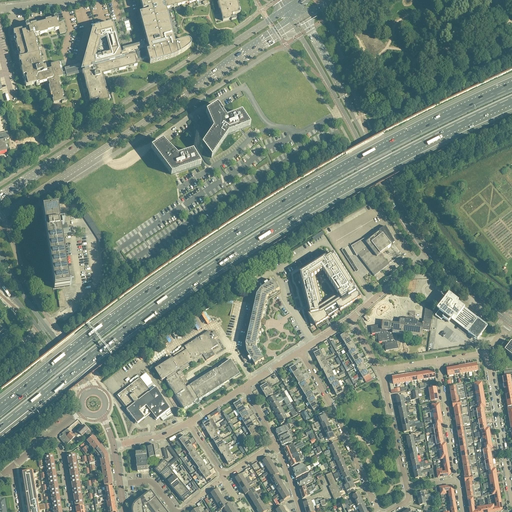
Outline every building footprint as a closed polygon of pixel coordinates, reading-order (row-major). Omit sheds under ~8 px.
[(165,8),(166,8),(166,9),(170,8),(170,7),(173,6),(177,5),(177,6),(181,5),(185,4),(185,3),(188,2),(192,1),(192,2),(196,1),(198,0),(217,0),(218,2),(219,6),(220,10),(221,13),(222,17),(223,21),(231,19),(231,21),(236,19),(237,18),(236,17),(235,16),(232,17),(232,15),(234,14),(236,14),(240,13),(239,8),(238,9),(237,5),(236,1),(237,1),(236,0),(141,0),(142,1),(140,1),(143,11),(147,9),(148,11),(139,14),(147,45),(143,46),(143,45),(124,50),(124,51),(118,53),(114,37),(116,37),(112,23),(92,29),(91,34),(93,35),(92,38),(90,37),(86,53),(88,53),(87,56),(85,56),(82,65),(65,70),(65,72),(60,73),(58,65),(51,67),(50,69),(48,68),(46,69),(45,68),(42,69),(42,68),(43,68),(42,64),(42,62),(45,61),(44,58),(41,59),(40,58),(39,54),(38,50),(38,49),(41,48),(41,45),(37,46),(37,44),(36,44),(34,37),(33,37),(33,36),(39,34),(40,35),(47,33),(47,32),(55,30),(55,31),(59,30),(60,34),(65,33),(66,31),(64,21),(57,23),(57,21),(51,22),(51,23),(46,24),(36,26),(36,27),(30,29),(28,24),(27,23),(26,24),(25,25),(27,30),(25,32),(23,33),(22,30),(14,32),(13,32),(14,36),(14,38),(11,38),(12,41),(15,40),(15,42),(16,42),(18,49),(17,49),(18,51),(14,52),(15,55),(18,54),(19,55),(20,55),(21,59),(19,59),(19,61),(15,62),(14,64),(16,68),(20,66),(21,69),(23,76),(23,77),(24,83),(25,83),(26,86),(36,84),(36,85),(39,85),(39,84),(48,81),(49,83),(56,81),(58,81),(59,84),(66,82),(65,76),(82,71),(82,72),(83,75),(84,75),(86,82),(85,82),(87,90),(88,90),(90,97),(89,97),(90,102),(99,99),(99,101),(96,102),(96,103),(96,105),(97,105),(102,104),(101,103),(110,101),(109,97),(108,97),(106,90),(107,89),(104,81),(104,82),(102,74),(103,74),(103,75),(111,72),(118,70),(126,68),(133,66),(137,65),(136,61),(148,58),(150,64),(150,63),(150,64),(170,58),(172,57),(178,55),(183,52),(187,49),(189,47),(187,40),(185,41),(175,43),(168,18),(169,17),(168,12),(166,12),(165,8)] [(50,95),(42,98),(49,126),(51,126),(52,128),(68,123),(69,124),(70,124),(77,122),(78,122),(79,121),(80,120),(81,119),(81,118),(81,117),(81,115),(80,114),(80,113),(79,113),(79,112),(80,112),(80,111),(81,110),(82,109),(83,107),(83,106),(83,104),(83,103),(82,101),(81,100),(79,99),(78,98),(76,98),(75,98),(59,103),(59,104),(53,106),(50,95)] [(227,134),(250,126),(241,113),(226,119),(216,106),(205,113),(212,129),(201,146),(211,158),(227,134)] [(180,120),(189,114),(187,111),(178,116),(180,120)] [(23,122),(15,124),(17,132),(20,132),(21,134),(32,131),(31,129),(34,128),(35,130),(42,128),(43,127),(43,126),(40,117),(32,119),(33,121),(28,123),(27,121),(23,122)] [(6,148),(9,147),(8,143),(6,139),(9,139),(7,132),(0,133),(0,153),(7,151),(6,148)] [(200,165),(192,152),(177,157),(162,141),(151,148),(170,175),(200,165)] [(43,210),(54,288),(69,286),(69,285),(69,286),(61,234),(68,233),(67,223),(67,222),(59,224),(57,208),(42,210),(43,210)] [(389,265),(381,254),(391,246),(392,246),(391,245),(395,242),(385,226),(351,247),(357,256),(358,255),(374,276),(375,276),(389,265)] [(322,231),(312,238),(314,240),(324,234),(322,231)] [(344,248),(342,250),(356,272),(359,270),(344,248)] [(354,287),(353,288),(352,286),(353,285),(333,254),(329,257),(328,256),(298,275),(308,318),(309,318),(311,327),(339,309),(340,311),(361,297),(354,287)] [(268,306),(269,299),(280,293),(279,290),(274,281),(269,284),(267,282),(264,284),(266,286),(261,289),(257,295),(246,345),(247,352),(250,357),(248,358),(250,361),(252,360),(255,365),(260,362),(261,361),(264,359),(256,347),(261,325),(264,326),(264,325),(265,323),(265,321),(262,320),(265,305),(268,306)] [(459,302),(449,294),(437,310),(438,311),(435,315),(441,320),(443,318),(449,322),(450,320),(452,321),(455,317),(457,319),(458,318),(463,322),(471,329),(468,332),(477,340),(479,338),(482,334),(480,333),(486,327),(478,321),(479,319),(471,313),(458,303),(459,302)] [(203,313),(209,323),(211,322),(205,312),(203,313)] [(198,316),(205,326),(207,325),(200,315),(198,316)] [(423,330),(430,331),(431,321),(432,321),(432,320),(424,319),(424,320),(423,324),(420,323),(418,321),(415,320),(412,319),(408,318),(405,319),(400,319),(399,323),(390,322),(391,322),(383,321),(382,329),(382,328),(381,327),(380,328),(379,325),(371,327),(372,334),(375,334),(376,337),(378,337),(379,342),(382,342),(383,346),(385,345),(386,351),(398,349),(397,341),(394,342),(393,335),(391,335),(391,333),(392,333),(392,334),(393,334),(393,333),(418,336),(418,337),(422,337),(423,330)] [(186,324),(193,334),(195,333),(188,323),(186,324)] [(184,337),(178,327),(176,328),(182,338),(184,337)] [(184,409),(199,400),(190,386),(181,372),(202,359),(204,363),(215,356),(211,350),(218,345),(214,339),(218,337),(215,332),(211,334),(209,331),(181,349),(173,355),(175,357),(173,358),(171,356),(164,360),(166,363),(155,370),(162,381),(166,378),(168,380),(166,381),(184,409)] [(344,341),(350,338),(347,332),(341,336),(344,341)] [(347,347),(353,343),(350,338),(344,341),(347,347)] [(349,352),(356,348),(353,343),(347,347),(350,352),(349,352)] [(351,356),(352,357),(358,354),(356,349),(356,348),(349,352),(351,356)] [(323,356),(320,350),(314,353),(316,359),(323,356)] [(358,354),(352,357),(355,362),(361,359),(359,354),(358,354)] [(326,361),(323,356),(316,359),(319,364),(326,361)] [(358,368),(364,364),(361,359),(355,362),(358,368)] [(214,370),(190,386),(199,400),(223,385),(240,374),(231,360),(219,368),(219,369),(217,370),(217,369),(214,370)] [(328,366),(326,361),(319,364),(322,370),(329,366),(328,366)] [(360,373),(367,369),(364,364),(365,364),(364,364),(358,368),(357,368),(360,373)] [(299,370),(297,367),(296,365),(290,369),(293,374),(299,370)] [(332,371),(329,366),(322,370),(323,369),(325,374),(332,371)] [(363,379),(370,375),(367,369),(360,373),(363,379)] [(302,375),(300,372),(299,370),(293,374),(296,379),(302,375)] [(335,376),(332,371),(325,374),(328,380),(335,376)] [(146,373),(140,378),(145,384),(151,380),(146,373)] [(127,410),(149,393),(151,391),(145,384),(140,378),(138,375),(134,378),(136,381),(116,396),(127,410)] [(305,380),(303,377),(302,375),(296,379),(299,384),(298,384),(298,385),(305,380)] [(337,382),(335,376),(328,380),(331,385),(338,381),(337,382)] [(308,386),(306,382),(305,381),(306,380),(305,380),(298,385),(301,390),(308,386)] [(341,387),(338,381),(331,385),(334,390),(341,387)] [(270,389),(267,384),(260,387),(263,393),(270,389)] [(311,391),(309,388),(308,386),(301,390),(305,395),(311,391)] [(137,424),(150,413),(156,420),(165,413),(168,418),(174,415),(170,409),(156,387),(151,391),(149,393),(127,410),(136,422),(137,424)] [(343,392),(341,387),(334,390),(337,395),(343,392)] [(273,394),(270,389),(263,393),(266,398),(273,394)] [(271,406),(287,397),(284,391),(267,400),(271,406)] [(314,396),(312,392),(311,391),(305,395),(308,399),(307,400),(313,396),(314,396)] [(316,401),(314,398),(313,396),(307,400),(310,405),(316,401)] [(274,412),(290,403),(287,397),(271,406),(274,412)] [(237,410),(243,406),(240,401),(233,404),(237,410)] [(320,406),(318,403),(316,401),(310,405),(313,410),(320,406)] [(285,414),(282,409),(287,406),(290,411),(294,409),(290,403),(274,412),(277,418),(285,414)] [(240,415),(246,411),(243,406),(237,410),(240,415)] [(294,409),(290,411),(285,414),(277,418),(281,424),(297,415),(294,409)] [(243,420),(242,420),(249,416),(246,411),(240,415),(243,420)] [(305,411),(301,413),(305,421),(307,420),(309,419),(305,411)] [(408,419),(407,416),(413,415),(413,412),(400,415),(401,421),(408,419)] [(315,426),(319,425),(321,424),(327,421),(325,415),(319,418),(317,419),(318,422),(314,424),(315,426)] [(245,425),(252,421),(249,416),(242,420),(245,425)] [(204,426),(206,429),(212,426),(214,425),(215,424),(212,419),(211,419),(209,420),(203,424),(204,426)] [(249,430),(255,426),(252,421),(245,425),(246,426),(242,428),(245,433),(249,430)] [(330,427),(327,421),(321,424),(324,429),(330,427)] [(71,432),(75,430),(74,427),(80,424),(79,422),(68,427),(71,432)] [(410,431),(410,428),(416,427),(418,429),(423,427),(422,422),(415,424),(402,427),(404,433),(410,431)] [(218,429),(215,424),(214,425),(212,426),(206,429),(209,435),(215,431),(215,430),(218,429)] [(291,430),(289,425),(289,424),(287,425),(275,430),(278,436),(291,430)] [(89,432),(87,430),(88,430),(83,425),(77,431),(73,435),(71,432),(70,432),(67,429),(61,434),(63,435),(59,438),(64,444),(65,443),(67,445),(71,440),(75,436),(76,438),(79,434),(82,436),(85,433),(87,434),(89,432)] [(257,432),(258,431),(255,426),(249,430),(252,435),(251,436),(257,432)] [(332,432),(330,427),(324,429),(326,435),(332,432)] [(293,435),(291,430),(278,436),(280,440),(290,436),(293,435)] [(218,436),(215,431),(209,435),(210,436),(212,440),(218,436)] [(256,439),(260,437),(257,432),(251,436),(254,441),(256,439)] [(335,438),(332,432),(326,435),(324,436),(325,438),(327,437),(328,440),(335,438)] [(183,445),(189,440),(185,435),(179,440),(183,445)] [(222,441),(219,435),(218,436),(212,440),(213,439),(216,444),(222,441)] [(420,440),(425,439),(424,435),(420,436),(419,438),(420,438),(416,439),(415,435),(413,436),(406,437),(408,443),(420,440)] [(97,441),(93,436),(86,441),(90,446),(97,441)] [(293,441),(290,436),(280,440),(282,446),(293,441)] [(257,446),(263,442),(260,437),(256,439),(254,441),(252,442),(253,444),(255,443),(257,446)] [(186,450),(192,445),(189,440),(183,445),(186,450)] [(415,448),(415,445),(421,443),(420,440),(408,443),(409,449),(415,448)] [(94,450),(100,446),(97,441),(90,446),(94,450)] [(225,446),(222,441),(216,444),(217,446),(219,449),(225,446)] [(286,454),(303,445),(302,442),(294,447),(293,444),(284,449),(286,454)] [(326,455),(330,453),(332,452),(338,449),(336,444),(329,446),(331,450),(324,453),(325,455),(326,455)] [(189,455),(196,450),(192,445),(186,450),(184,451),(187,455),(189,453),(189,454),(189,455)] [(227,445),(225,446),(219,449),(222,455),(229,450),(228,451),(228,450),(230,449),(227,445)] [(297,453),(296,450),(304,446),(303,445),(286,454),(288,458),(297,453)] [(98,455),(104,450),(100,446),(94,450),(98,455)] [(169,468),(171,466),(177,460),(179,459),(170,447),(168,448),(176,458),(169,465),(167,466),(168,466),(169,468)] [(341,455),(338,449),(332,452),(334,458),(341,455)] [(108,459),(107,454),(104,450),(98,455),(100,457),(100,460),(108,459)] [(192,460),(198,455),(195,451),(196,450),(189,455),(187,456),(190,461),(192,460)] [(232,455),(229,450),(222,455),(223,454),(224,456),(226,459),(232,455)] [(148,471),(147,456),(146,452),(136,453),(136,456),(136,459),(137,466),(137,469),(138,472),(148,471)] [(290,462),(302,456),(301,455),(300,455),(298,456),(297,453),(288,458),(290,462)] [(196,464),(202,460),(198,455),(192,460),(196,464)] [(235,461),(232,455),(226,459),(229,465),(235,461)] [(343,460),(341,455),(334,458),(336,461),(330,463),(331,466),(343,460)] [(292,467),(302,462),(300,460),(303,459),(302,456),(290,462),(292,467)] [(266,467),(272,463),(269,457),(263,461),(262,461),(258,463),(260,465),(263,463),(265,466),(266,467)] [(449,466),(448,458),(440,460),(440,461),(443,461),(444,467),(445,467),(449,466)] [(161,474),(168,466),(167,466),(169,465),(164,460),(160,465),(158,467),(157,469),(157,468),(157,469),(156,470),(155,470),(156,470),(157,472),(159,473),(160,475),(161,474)] [(197,471),(198,470),(199,470),(205,465),(202,460),(196,464),(196,465),(194,467),(197,471)] [(345,466),(343,460),(331,466),(332,468),(338,466),(339,469),(345,466)] [(269,472),(276,468),(272,463),(266,467),(265,466),(262,468),(263,470),(266,468),(269,471),(269,472)] [(294,474),(307,467),(306,465),(304,466),(303,464),(293,469),(294,474)] [(420,471),(420,468),(428,466),(427,464),(425,464),(413,467),(414,473),(420,471)] [(202,475),(208,470),(205,466),(206,465),(205,465),(199,470),(202,475)] [(164,478),(172,472),(174,470),(171,466),(169,468),(168,466),(161,474),(164,478)] [(334,477),(336,477),(344,473),(348,471),(345,466),(339,469),(340,472),(333,475),(334,477)] [(444,477),(444,472),(442,473),(442,470),(439,470),(438,466),(436,466),(438,478),(444,477)] [(294,474),(296,478),(309,471),(307,467),(294,474)] [(277,475),(279,474),(276,468),(269,472),(269,471),(262,476),(263,478),(267,475),(270,479),(272,477),(272,478),(277,475)] [(206,480),(212,475),(208,470),(202,475),(206,480)] [(245,479),(248,477),(246,474),(248,472),(247,470),(245,471),(241,474),(242,474),(235,478),(239,484),(245,480),(245,479)] [(32,471),(21,473),(27,507),(26,507),(26,508),(27,508),(28,511),(27,511),(26,511),(38,511),(39,511),(38,505),(32,471)] [(350,477),(348,471),(344,473),(336,477),(334,477),(335,480),(340,478),(343,477),(344,480),(350,477)] [(168,482),(175,476),(172,472),(164,478),(168,482)] [(298,484),(310,477),(313,476),(311,472),(309,473),(296,480),(298,484)] [(274,484),(280,480),(277,475),(272,478),(272,477),(270,479),(273,483),(269,485),(271,487),(274,485),(274,484)] [(171,486),(178,480),(175,476),(168,482),(171,486)] [(248,484),(252,482),(248,477),(245,479),(245,480),(239,484),(242,489),(249,485),(248,484)] [(299,489),(312,481),(310,477),(298,484),(299,489)] [(352,482),(350,477),(344,480),(345,483),(343,484),(343,483),(339,485),(337,486),(337,487),(338,489),(352,482)] [(182,483),(178,480),(171,486),(174,490),(182,483)] [(277,490),(284,486),(280,480),(274,484),(274,485),(276,488),(273,491),(274,493),(277,490)] [(252,490),(249,486),(253,484),(252,482),(248,484),(249,485),(242,489),(245,495),(247,493),(254,489),(252,490)] [(353,489),(355,488),(352,482),(338,489),(339,490),(340,492),(342,491),(342,490),(345,489),(348,494),(354,492),(353,489)] [(177,494),(185,487),(182,483),(174,490),(177,494)] [(301,495),(313,488),(314,487),(313,485),(307,489),(306,486),(299,490),(301,495)] [(280,495),(287,491),(284,486),(277,490),(279,494),(276,496),(277,498),(281,496),(280,495)] [(454,494),(453,487),(452,486),(445,487),(445,492),(446,492),(449,491),(449,495),(454,494)] [(181,498),(188,491),(185,487),(177,494),(181,498)] [(310,495),(309,493),(314,490),(313,488),(301,495),(302,499),(310,495)] [(214,499),(221,495),(217,489),(211,493),(213,498),(210,500),(211,502),(214,499),(215,499),(214,499)] [(260,494),(261,493),(263,492),(262,490),(257,493),(254,489),(247,493),(248,494),(251,499),(257,495),(258,495),(260,494)] [(167,511),(151,491),(143,498),(154,511),(167,511)] [(184,502),(192,495),(188,491),(181,498),(184,502)] [(285,502),(291,498),(287,491),(280,495),(281,496),(283,499),(279,501),(280,503),(284,501),(285,502)] [(261,501),(265,498),(269,496),(267,493),(263,496),(263,497),(260,494),(258,495),(257,495),(251,499),(254,504),(261,500),(261,501)] [(361,499),(359,493),(353,496),(354,499),(348,501),(348,500),(345,500),(343,501),(345,505),(349,504),(361,499)] [(501,502),(500,494),(492,495),(492,497),(495,496),(496,502),(501,502)] [(215,499),(214,499),(217,503),(213,505),(215,507),(218,505),(217,504),(224,500),(221,495),(214,499),(215,499)] [(426,504),(425,501),(432,499),(431,497),(418,500),(419,506),(426,504)] [(154,511),(143,498),(142,499),(141,499),(139,500),(139,501),(137,502),(136,504),(135,503),(135,504),(136,504),(134,506),(134,505),(134,506),(133,508),(133,510),(133,511),(132,511),(154,511)] [(364,504),(361,499),(349,504),(350,506),(356,504),(357,507),(364,504)] [(230,504),(227,506),(224,500),(217,504),(218,505),(220,508),(216,510),(217,511),(218,511),(221,510),(224,508),(231,504),(230,504)] [(264,506),(268,504),(267,502),(263,504),(261,501),(261,500),(254,504),(258,509),(264,505),(264,506)] [(313,506),(311,501),(303,503),(305,509),(313,506)] [(456,510),(455,502),(448,503),(448,505),(451,505),(452,511),(456,510)]
